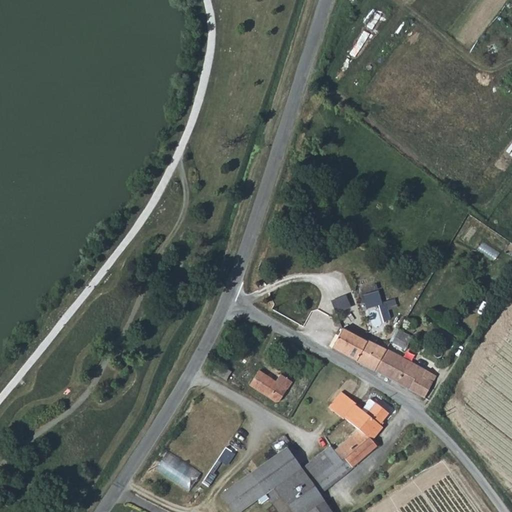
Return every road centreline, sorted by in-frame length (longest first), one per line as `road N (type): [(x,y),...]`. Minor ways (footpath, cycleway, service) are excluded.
road 1 (unclassified): [(227,300),(389,390),(455,450),(503,511)]
road 2 (unclassified): [(227,300),(327,0)]
road 3 (unknown): [(119,485),(183,511),(258,419),(189,374)]
road 4 (unclassified): [(101,511),(227,300)]
